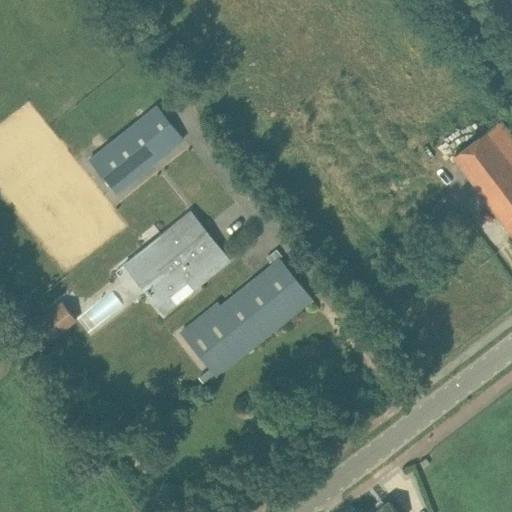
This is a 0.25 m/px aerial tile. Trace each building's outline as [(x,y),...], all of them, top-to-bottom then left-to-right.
[(89,159),(116,195),(184,144),(157,108),(89,159)] [(511,135),(501,120),(455,155),(511,231),(511,135)] [(125,263),(165,313),(196,288),(189,280),(224,252),(191,211),(125,263)] [(388,239),(368,256),(383,273),(403,256),(388,239)] [(185,335),(217,375),(313,298),(280,258),(185,335)] [(63,301),(30,328),(45,347),(78,320),(63,301)] [(315,343),(301,345),(302,356),(316,354),(315,343)] [(399,511),(390,500),(374,511),(399,511)]
